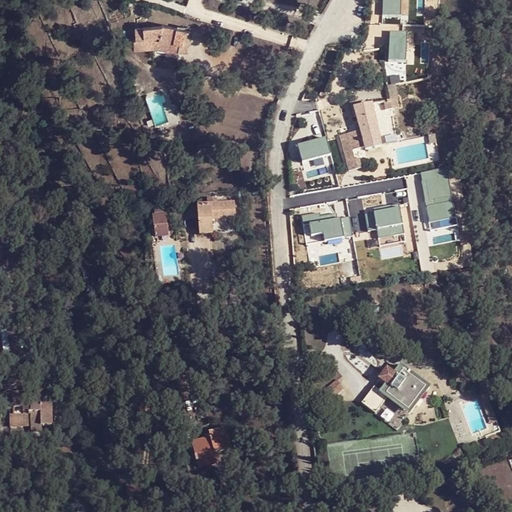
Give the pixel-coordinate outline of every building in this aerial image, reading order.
[(186,54),(190,32),(163,24),(162,28),(134,27),(135,40),(130,41),(135,49),(157,46),(186,54)] [(197,35),(190,32),(186,54),(192,56),(197,35)] [(379,146),(370,103),(352,107),(357,132),(338,136),(346,171),(363,168),(361,156),(355,157),(353,149),(364,147),(365,150),(379,146)] [(397,167),(438,162),(435,135),(393,141),(397,167)] [(235,216),(234,202),(196,206),(198,235),(212,233),(211,219),(235,216)] [(153,230),(169,227),(167,213),(159,214),(159,210),(153,211),(154,215),(150,215),(153,230)] [(353,221),(351,226),(360,230),(361,228),(362,225),(353,221)] [(170,234),(169,227),(153,230),(154,237),(170,234)] [(367,234),(367,252),(371,252),(371,233),(361,228),(360,230),(367,234)] [(386,397),(393,404),(397,407),(407,395),(405,391),(415,379),(403,367),(394,376),(391,374),(385,382),(378,377),(372,385),(375,389),(364,401),(375,409),(386,397)] [(325,399),(341,386),(337,381),(320,395),(325,399)] [(478,397),(484,413),(492,410),(485,394),(478,397)] [(33,428),(34,435),(44,434),(44,428),(56,427),(56,402),(44,402),(44,401),(33,401),(33,399),(23,399),(23,397),(14,397),(14,409),(21,409),(22,416),(15,417),(10,416),(11,429),(25,428),(25,423),(34,423),(33,428)] [(383,416),(393,404),(386,397),(375,409),(383,416)] [(228,446),(223,427),(206,432),(207,437),(189,442),(194,460),(213,456),(212,451),(228,446)] [(34,438),(34,435),(33,428),(25,428),(11,429),(12,439),(34,438)]
